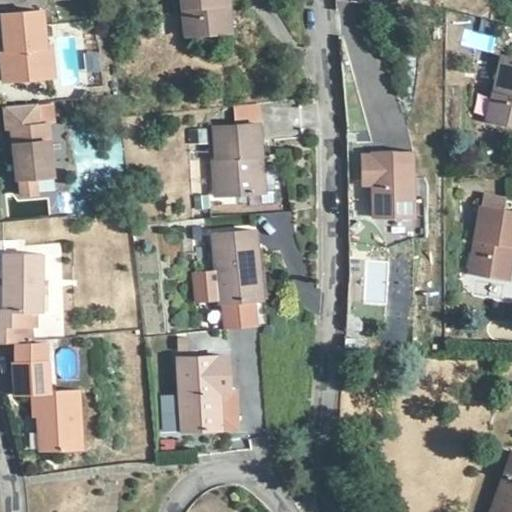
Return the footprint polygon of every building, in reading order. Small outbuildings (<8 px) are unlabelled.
[(230,4),(229,0),(183,0),(186,37),(226,33),(223,4),(230,4)] [(233,32),(230,4),(223,4),(226,33),(233,32)] [(47,44),(43,10),(4,13),(7,48),(11,49),(12,58),(2,59),(4,81),(56,76),(52,44),(47,44)] [(511,60),(503,59),(488,121),(511,126),(511,60)] [(40,126),(37,103),(4,107),(6,129),(11,129),(17,180),(20,180),(21,196),(37,194),(36,177),(54,176),(48,125),(40,126)] [(232,107),(234,125),(261,122),(259,104),(232,107)] [(262,157),(261,143),(259,125),(214,129),(217,160),(213,160),(216,197),(258,193),(255,158),(262,157)] [(364,170),(414,171),(414,153),(374,152),(374,155),(364,155),(364,170)] [(266,192),(262,157),(255,158),(258,193),(266,192)] [(414,171),(364,170),(365,178),(375,178),(375,185),(376,216),(415,215),(415,197),(414,171)] [(504,198),(485,194),(483,208),(501,212),(504,198)] [(426,238),(426,197),(415,197),(415,215),(416,238),(426,238)] [(511,213),(501,212),(483,208),(471,273),(508,280),(511,258),(511,213)] [(258,264),(255,230),(213,235),(220,303),(256,300),(252,264),(258,264)] [(388,304),(390,250),(366,249),(364,303),(388,304)] [(44,255),(5,254),(4,310),(0,309),(0,341),(24,340),(25,311),(43,311),(44,255)] [(262,299),(258,264),(252,264),(256,300),(262,299)] [(50,390),(49,360),(47,360),(47,345),(17,346),(18,362),(13,362),(14,393),(32,392),(33,416),(39,416),(41,450),(82,447),(79,389),(50,390)] [(230,390),(227,356),(178,358),(182,420),(183,431),(222,429),(219,391),(230,390)] [(238,427),(235,390),(230,390),(219,391),(222,429),(238,427)] [(183,431),(182,420),(170,421),(171,432),(183,431)] [(511,511),(511,454),(491,511),(511,511)]
